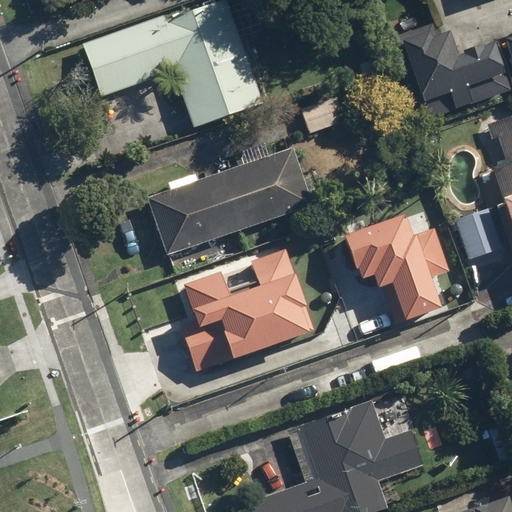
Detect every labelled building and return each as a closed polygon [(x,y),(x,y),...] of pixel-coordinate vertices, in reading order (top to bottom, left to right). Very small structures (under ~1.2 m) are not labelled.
[(223,0),(78,46),(96,103),(170,79),(187,132),(258,109),(223,0)] [(418,125),(503,94),(486,49),(455,61),(445,35),(426,42),(423,34),(389,47),(418,125)] [(511,37),(497,43),(508,75),(511,74),(511,37)] [(347,122),(339,96),(296,111),(304,136),(347,122)] [(511,111),(481,123),(497,168),(481,174),(511,261),(511,111)] [(307,205),(287,149),(143,201),(163,257),(307,205)] [(486,214),(450,224),(462,263),(498,253),(486,214)] [(243,511),(380,511),(383,511),(373,480),(418,465),(406,430),(379,439),(367,404),(286,432),(303,481),(240,503),(243,511)] [(507,511),(503,496),(450,511),(507,511)]
